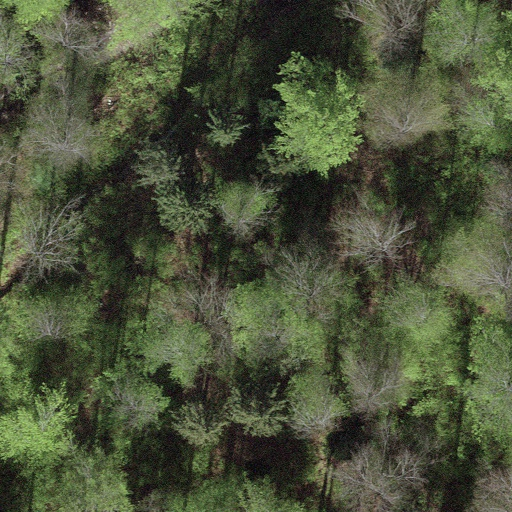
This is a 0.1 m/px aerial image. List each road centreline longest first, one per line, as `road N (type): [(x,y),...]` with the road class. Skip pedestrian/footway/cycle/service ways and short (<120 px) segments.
road 1 (track): [(0,268),(274,0)]
road 2 (track): [(0,96),(171,0)]
